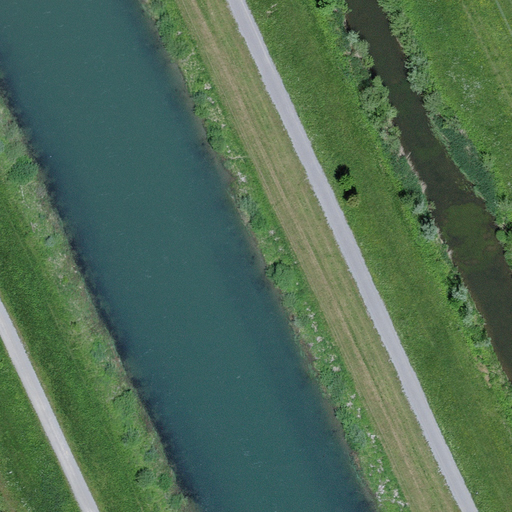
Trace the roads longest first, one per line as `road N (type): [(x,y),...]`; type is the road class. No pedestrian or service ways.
road 1 (track): [(237,0),(470,511)]
road 2 (track): [(0,273),(108,511)]
